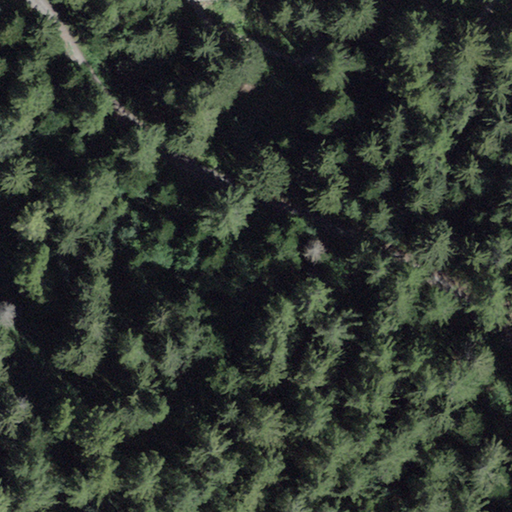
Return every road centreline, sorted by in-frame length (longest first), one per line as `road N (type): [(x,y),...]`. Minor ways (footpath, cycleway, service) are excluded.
road 1 (track): [(511,349),(352,233),(180,167),(138,140),(31,0)]
road 2 (track): [(212,0),(267,55),(293,58),(310,52),(331,0)]
